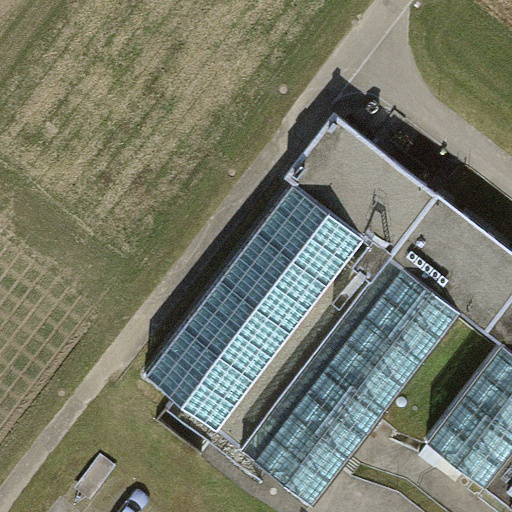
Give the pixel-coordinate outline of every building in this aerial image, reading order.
[(511,298),(511,249),(335,113),(286,176),(294,181),(367,239),(389,256),(463,312),(487,331),(511,298)] [(294,181),(146,374),(219,430),(367,239),(294,181)] [(389,256),(367,239),(219,430),(241,446),(389,256)] [(463,312),(389,256),(241,446),(314,504),(381,417),(463,312)] [(511,298),(487,331),(502,342),(511,349),(511,298)] [(487,331),(463,312),(381,417),(399,432),(424,443),(427,439),(502,342),(487,331)] [(511,451),(511,349),(502,342),(427,439),(487,485),(511,451)] [(511,451),(487,485),(511,504),(511,451)]
